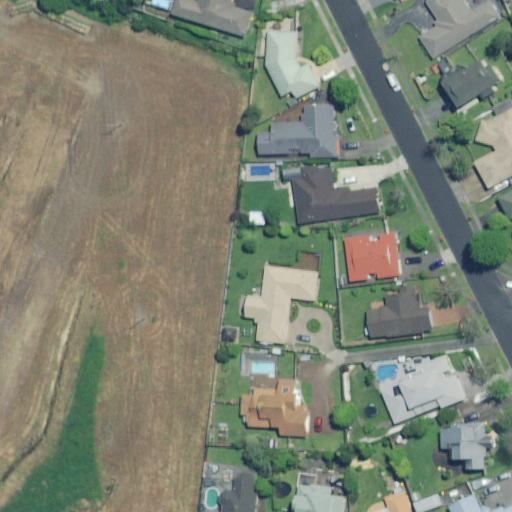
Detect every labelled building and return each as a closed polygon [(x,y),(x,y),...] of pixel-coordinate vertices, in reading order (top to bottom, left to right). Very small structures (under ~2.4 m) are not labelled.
[(234,4),(235,0),(181,0),(177,14),(247,37),(255,11),(234,4)] [(489,0),(470,12),(462,0),(427,0),(426,1),(441,25),(421,37),(435,59),(503,16),(493,0),(489,0)] [(298,61),(298,33),(274,33),(272,54),(268,56),(267,66),(283,97),(295,91),(299,98),(320,88),(309,65),(302,69),(298,61)] [(504,82),(489,60),(469,73),(463,65),(445,77),(465,108),(504,82)] [(335,136),(334,106),(303,107),(304,122),(277,123),(278,133),(264,134),(264,155),(314,153),(314,158),(339,157),(338,136),(335,136)] [(511,110),(483,126),(481,141),(496,148),(478,160),(493,188),(511,177),(511,110)] [(337,191),(334,168),(322,170),(321,165),(301,168),(303,179),(295,181),(302,225),(381,213),(377,189),(348,194),(347,190),(337,191)] [(511,192),(501,198),(511,219),(511,192)] [(402,276),(396,232),(345,239),(351,282),(371,280),(370,275),(380,273),(381,279),(402,276)] [(317,301),(320,273),(270,266),(266,298),(252,297),(250,317),(262,319),(260,341),(287,345),(293,298),(317,301)] [(420,309),(417,286),(403,288),(404,295),(390,297),(392,307),(369,310),(373,339),(433,331),(429,308),(420,309)] [(403,380),(405,384),(383,393),(396,425),(443,406),(444,409),(466,400),(456,375),(449,356),(418,368),(420,373),(403,380)] [(301,381),(285,380),(284,391),(260,390),(259,395),(247,395),(246,421),(253,421),(253,427),(283,428),(283,436),(309,437),(310,412),(300,411),(301,381)] [(489,437),(488,425),(459,426),(459,429),(446,430),(447,449),(456,448),(456,460),(471,460),(472,470),(490,470),(489,449),(497,449),(496,436),(489,437)] [(256,511),(260,476),(239,475),(238,493),(226,492),(224,506),(227,506),(226,511),(256,511)] [(334,491),(303,487),(300,511),(343,511),(345,498),(333,496),(334,491)] [(412,511),(406,492),(385,499),(386,501),(369,507),(370,511),(412,511)] [(441,495),(417,505),(420,511),(430,511),(445,505),(441,495)] [(483,511),(476,496),(451,507),(453,511),(511,511),(511,508),(507,511),(506,508),(497,511),(492,511),(491,508),(483,511)]
